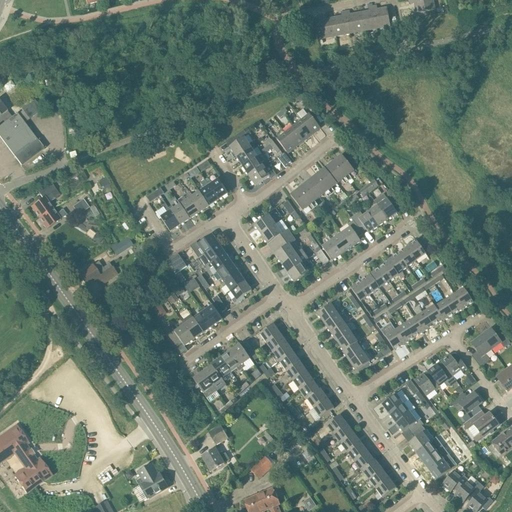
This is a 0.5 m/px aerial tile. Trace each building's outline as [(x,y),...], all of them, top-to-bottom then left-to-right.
[(432,0),(415,0),(410,1),(410,5),(414,4),(416,14),(435,11),(432,0)] [(377,30),(390,27),(387,8),(377,10),(377,6),(372,7),(377,30)] [(359,14),(363,32),(377,30),(372,7),(368,8),(369,12),(359,14)] [(349,35),(363,32),(359,14),(350,15),(350,11),(345,12),(349,35)] [(332,19),(336,37),(349,35),(345,12),(341,13),(342,17),(332,19)] [(336,37),(332,19),(324,20),(323,17),(318,18),(322,40),(336,37)] [(10,80),(3,86),(8,92),(15,87),(10,80)] [(299,101),(300,103),(302,101),(298,96),(292,100),(295,104),(299,101)] [(41,146),(38,141),(24,123),(29,120),(29,119),(34,116),(38,113),(37,113),(42,110),(35,101),(22,110),(23,111),(18,115),(18,114),(12,118),(8,112),(0,118),(0,137),(15,158),(19,163),(22,167),(44,150),(41,146)] [(308,116),(302,121),(312,135),(321,129),(310,115),(308,116)] [(304,141),(312,135),(302,121),(294,128),(304,141)] [(296,148),(304,141),(294,128),(285,134),(296,148)] [(237,143),(230,148),(236,158),(251,148),(254,146),(252,143),(249,145),(245,138),(248,136),(244,131),(234,138),(237,143)] [(285,134),(277,140),(288,154),(296,148),(285,134)] [(270,145),(266,148),(268,151),(271,149),(273,148),(276,145),(272,140),(268,143),(270,145)] [(254,146),(251,148),(236,158),(243,167),(257,158),(261,155),(257,148),(256,149),(254,146)] [(284,154),(278,159),(286,169),(292,164),(284,154)] [(334,162),(349,182),(352,179),(349,175),(354,171),(342,156),(334,162)] [(261,164),(257,158),(243,167),(249,177),(266,165),(264,162),(261,164)] [(207,161),(197,168),(200,173),(211,166),(207,161)] [(325,169),(337,185),(342,181),(345,185),(349,182),(334,162),(325,169)] [(264,167),(249,177),(255,186),(263,181),(265,185),(271,180),(276,176),(270,167),(269,168),(266,165),(264,167)] [(337,185),(325,169),(316,176),(332,195),(335,193),(332,189),(337,185)] [(308,182),(320,198),(325,194),(328,198),(332,195),(316,176),(308,182)] [(105,179),(99,181),(104,194),(111,192),(105,179)] [(209,179),(206,181),(207,183),(209,186),(219,201),(228,194),(219,180),(212,184),(210,181),(209,179)] [(205,189),(199,193),(209,207),(219,201),(209,186),(207,183),(206,181),(205,181),(201,183),(205,189)] [(299,189),(315,209),(318,206),(315,202),(320,198),(308,182),(299,189)] [(53,209),(49,203),(60,195),(52,184),(46,189),(45,188),(39,193),(43,199),(31,208),(39,218),(53,209)] [(299,189),(291,196),(303,211),(308,207),(311,211),(315,209),(299,189)] [(161,196),(157,191),(147,198),(150,203),(161,196)] [(199,213),(209,207),(199,193),(199,192),(193,197),(191,194),(188,196),(199,213)] [(384,195),(374,201),(378,206),(388,221),(397,214),(387,200),(384,195)] [(187,201),(180,205),(190,220),(199,213),(188,196),(185,198),(187,201)] [(90,208),(83,200),(73,207),(79,216),(90,208)] [(283,205),(290,215),(295,212),(288,201),(283,205)] [(172,206),(169,208),(180,226),(190,220),(180,205),(174,209),(172,206)] [(378,206),(368,213),(379,227),(388,221),(378,206)] [(170,232),(180,226),(169,208),(165,210),(167,213),(161,218),(170,232)] [(57,214),(53,209),(39,218),(47,229),(60,220),(67,215),(63,210),(57,214)] [(295,212),(290,215),(292,214),(296,220),(299,217),(295,212)] [(360,212),(351,219),(363,235),(363,234),(362,233),(366,230),(369,234),(379,227),(368,213),(363,216),(360,212)] [(254,226),(261,235),(276,225),(269,216),(254,226)] [(358,238),(363,235),(351,219),(353,222),(348,225),(350,228),(341,234),(351,249),(361,242),(358,238)] [(261,235),(271,250),(292,236),(288,230),(282,234),(276,225),(261,235)] [(341,234),(332,241),(342,255),(351,249),(341,234)] [(196,243),(190,246),(194,252),(200,248),(205,255),(219,245),(212,235),(198,245),(196,243)] [(271,250),(282,265),(296,254),(290,245),(296,241),(292,236),(271,250)] [(126,238),(117,245),(122,252),(131,246),(126,238)] [(332,262),(342,255),(332,241),(322,248),(332,262)] [(417,261),(426,255),(417,241),(407,248),(417,261)] [(205,255),(200,258),(204,264),(206,267),(208,266),(211,264),(225,254),(219,245),(205,255)] [(407,268),(417,261),(407,248),(398,254),(407,268)] [(296,254),(282,265),(288,274),(303,264),(308,260),(301,251),(296,254)] [(321,251),(316,254),(323,265),(329,261),(321,251)] [(232,263),(225,254),(211,264),(208,266),(210,269),(213,267),(218,273),(232,263)] [(398,254),(388,261),(389,262),(398,275),(407,268),(398,254)] [(174,260),(182,271),(187,267),(180,257),(174,260)] [(99,262),(96,264),(79,275),(87,286),(95,280),(100,287),(117,275),(109,264),(103,268),(99,262)] [(379,269),(389,282),(398,276),(398,275),(389,262),(379,269)] [(239,273),(232,263),(218,273),(222,280),(219,282),(221,285),(239,273)] [(309,274),(303,264),(288,274),(295,284),(309,274)] [(379,289),(389,282),(379,269),(370,275),(379,289)] [(226,286),(231,292),(245,282),(239,273),(221,285),(223,288),(226,286)] [(360,282),(370,295),(379,289),(370,275),(360,282)] [(197,284),(194,280),(185,286),(188,290),(197,284)] [(245,282),(231,292),(235,298),(232,300),(234,304),(252,292),(245,282)] [(360,282),(351,289),(360,302),(370,295),(360,282)] [(177,292),(176,294),(178,297),(185,292),(182,288),(177,292)] [(416,298),(417,297),(419,300),(423,297),(421,294),(425,292),(423,288),(413,295),(416,298)] [(463,309),(464,309),(473,303),(464,289),(455,295),(463,309)] [(463,309),(455,295),(445,301),(454,315),(463,309)] [(167,300),(171,306),(178,301),(174,296),(167,300)] [(227,310),(220,299),(215,303),(222,313),(227,310)] [(445,301),(435,307),(443,320),(444,322),(454,315),(445,301)] [(324,324),(338,315),(331,305),(318,315),(324,324)] [(161,306),(155,310),(161,319),(167,315),(161,306)] [(201,310),(213,327),(223,320),(213,306),(206,310),(204,307),(201,310)] [(434,326),(443,320),(435,307),(435,308),(434,306),(425,312),(434,326)] [(204,333),(213,327),(201,310),(198,312),(200,315),(194,319),(204,333)] [(424,333),(434,326),(425,312),(415,319),(424,333)] [(345,324),(338,315),(324,324),(331,333),(345,324)] [(185,321),(182,323),(194,340),(204,333),(194,319),(191,316),(185,321)] [(414,339),(424,333),(415,319),(405,325),(414,339)] [(165,331),(177,347),(182,343),(185,347),(194,340),(182,323),(179,325),(181,328),(175,332),(171,327),(165,331)] [(338,343),(351,333),(345,324),(331,333),(338,343)] [(280,334),(274,325),(260,334),(267,344),(280,334)] [(395,331),(404,345),(414,339),(405,325),(395,331)] [(491,329),(481,337),(492,351),(502,344),(505,348),(511,344),(501,332),(496,336),(491,329)] [(395,331),(386,337),(395,351),(404,345),(395,331)] [(358,343),(351,333),(338,343),(344,352),(343,353),(358,343)] [(273,353),(287,344),(280,334),(267,344),(273,353)] [(492,351),(481,337),(472,344),(479,354),(473,358),(481,368),(490,361),(486,355),(492,351)] [(248,340),(243,343),(247,349),(251,355),(254,352),(257,350),(254,346),(253,347),(252,346),(248,340)] [(363,353),(357,344),(358,343),(343,353),(350,363),(363,353)] [(293,353),(287,344),(273,353),(280,362),(293,353)] [(240,345),(231,352),(241,366),(243,369),(245,373),(255,366),(250,359),(240,345)] [(387,345),(384,347),(385,350),(381,353),(384,357),(391,352),(387,345)] [(231,352),(221,358),(231,373),(237,368),(240,371),(243,369),(231,352)] [(300,362),(293,353),(280,362),(287,372),(300,362)] [(350,363),(356,372),(370,363),(363,353),(350,363)] [(462,372),(467,369),(460,359),(455,362),(450,355),(441,362),(446,369),(452,377),(453,377),(461,370),(462,372)] [(225,377),(231,373),(221,358),(212,365),(212,366),(213,366),(224,382),(227,380),(225,377)] [(307,372),(300,362),(287,372),(293,381),(307,372)] [(511,364),(506,369),(496,377),(500,382),(508,392),(511,388),(511,364)] [(433,378),(440,387),(444,383),(448,387),(452,387),(457,383),(453,377),(452,377),(446,369),(442,372),(437,365),(428,371),(429,372),(433,378)] [(212,366),(203,373),(213,387),(215,390),(222,386),(225,383),(224,382),(223,381),(213,366),(212,366)] [(261,375),(259,372),(253,377),(256,380),(261,375)] [(313,381),(307,372),(293,381),(300,391),(313,381)] [(215,390),(213,387),(203,373),(194,379),(208,400),(217,393),(215,390)] [(436,392),(441,388),(440,387),(433,378),(429,382),(424,375),(415,381),(426,397),(435,390),(436,392)] [(471,375),(464,380),(469,387),(476,382),(471,375)] [(321,390),(320,390),(313,381),(300,391),(306,400),(307,400),(321,390)] [(414,396),(416,395),(419,392),(410,381),(405,385),(414,396)] [(241,387),(244,391),(250,386),(247,383),(241,387)] [(239,396),(244,391),(241,387),(236,392),(239,396)] [(458,395),(463,391),(460,387),(455,390),(458,395)] [(328,400),(321,390),(307,400),(314,409),(328,400)] [(459,396),(451,403),(458,412),(463,408),(467,415),(472,411),(475,416),(482,411),(478,406),(482,403),(474,393),(468,398),(463,401),(459,396)] [(389,415),(403,404),(396,395),(382,405),(389,415)] [(328,400),(314,409),(321,418),(334,409),(328,400)] [(410,413),(403,404),(389,415),(396,424),(410,413)] [(223,414),(228,409),(226,405),(220,411),(223,414)] [(474,439),(477,443),(499,426),(490,414),(486,417),(482,411),(475,416),(464,425),(468,431),(474,426),(480,434),(474,439)] [(417,423),(410,413),(396,424),(403,433),(408,429),(412,434),(422,427),(422,426),(424,425),(420,420),(417,423)] [(347,425),(340,416),(327,426),(334,435),(347,425)] [(347,425),(334,435),(341,444),(354,434),(347,425)] [(37,461),(33,455),(35,454),(31,450),(30,451),(26,445),(29,443),(17,426),(0,438),(0,463),(2,462),(14,453),(25,469),(15,477),(26,494),(52,476),(40,459),(37,461)] [(221,426),(209,433),(217,446),(229,439),(221,426)] [(426,432),(422,427),(412,434),(416,439),(409,444),(416,453),(430,443),(423,434),(426,432)] [(511,428),(492,443),(501,456),(511,447),(511,428)] [(272,444),(277,439),(268,430),(263,434),(272,444)] [(354,434),(341,444),(348,453),(361,443),(354,434)] [(430,443),(416,453),(423,463),(437,452),(443,447),(436,438),(434,440),(430,443)] [(472,442),(466,446),(471,452),(477,448),(472,442)] [(361,443),(348,453),(355,463),(368,453),(361,443)] [(437,452),(423,463),(430,472),(444,461),(450,457),(447,452),(443,447),(437,452)] [(220,457),(216,449),(202,457),(211,472),(225,465),(224,464),(230,461),(226,454),(220,457)] [(310,453),(298,461),(304,469),(315,461),(310,453)] [(368,453),(355,463),(362,472),(376,461),(375,461),(374,461),(368,453)] [(264,457),(250,471),(259,480),(273,467),(264,457)] [(444,461),(430,472),(437,481),(451,471),(457,466),(450,457),(444,461)] [(478,460),(474,464),(479,468),(482,464),(478,460)] [(383,470),(376,461),(362,472),(363,471),(369,480),(383,470)] [(141,478),(136,481),(143,492),(145,491),(150,499),(168,488),(160,474),(159,475),(152,465),(138,473),(141,478)] [(389,480),(383,470),(369,480),(376,490),(389,480)] [(467,482),(469,480),(465,477),(466,475),(462,472),(460,475),(455,471),(442,485),(451,493),(457,486),(461,489),(467,482)] [(495,476),(491,481),(496,484),(500,480),(495,476)] [(389,480),(376,490),(383,499),(396,489),(389,480)] [(472,486),(467,482),(461,489),(455,496),(463,503),(469,496),(473,500),(467,507),(480,493),(481,491),(484,488),(476,481),(472,486)] [(273,488),(244,501),(248,511),(264,511),(270,509),(271,511),(280,511),(278,506),(280,505),(273,488)] [(488,500),(480,493),(467,507),(472,511),(477,511),(481,507),(486,511),(493,502),(489,498),(488,500)] [(316,506),(311,498),(304,503),(309,511),(316,506)] [(113,511),(108,502),(96,508),(98,511),(113,511)]
